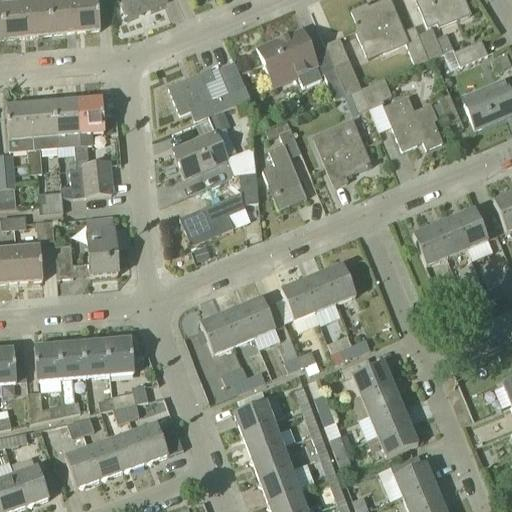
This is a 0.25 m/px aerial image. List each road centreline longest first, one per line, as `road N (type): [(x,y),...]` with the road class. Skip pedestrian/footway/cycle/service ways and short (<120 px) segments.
road 1 (residential): [(150,307),(128,62)]
road 2 (residential): [(150,307),(361,222)]
road 3 (residential): [(209,476),(150,307)]
road 4 (residential): [(482,511),(418,356)]
road 5 (residential): [(361,222),(511,156)]
road 6 (residential): [(128,62),(267,0)]
road 7 (residential): [(0,321),(150,307)]
road 8 (residential): [(418,356),(361,222)]
road 9 (residential): [(0,73),(128,62)]
